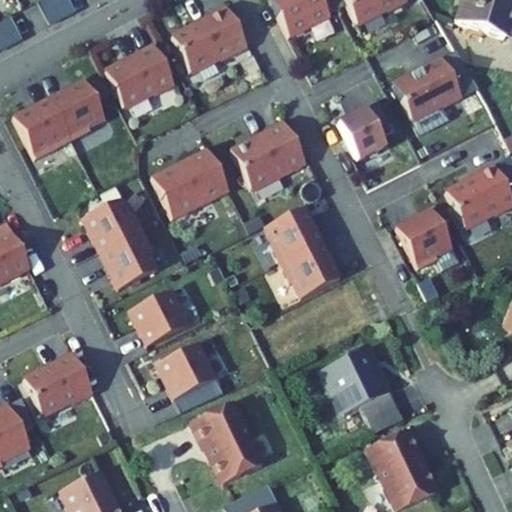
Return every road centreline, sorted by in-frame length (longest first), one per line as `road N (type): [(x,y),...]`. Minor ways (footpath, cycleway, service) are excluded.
road 1 (residential): [(244,0),(401,307)]
road 2 (residential): [(0,75),(146,0)]
road 3 (residential): [(8,171),(78,311)]
road 4 (residential): [(429,378),(493,511)]
road 5 (residential): [(78,311),(136,427)]
